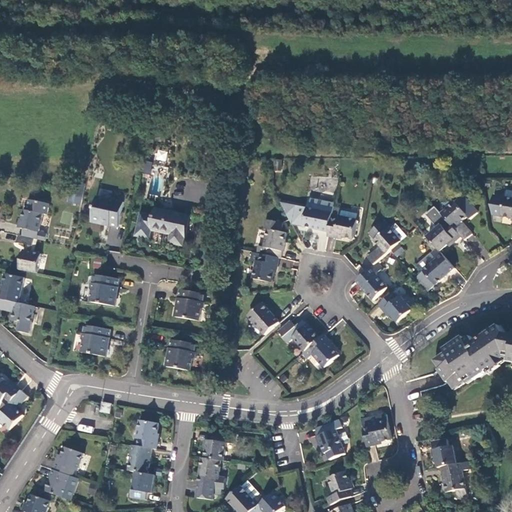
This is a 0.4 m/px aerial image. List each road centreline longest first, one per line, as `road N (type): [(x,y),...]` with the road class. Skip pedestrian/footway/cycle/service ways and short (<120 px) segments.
road 1 (residential): [(190,401),(299,412),(334,398),(388,356)]
road 2 (residential): [(0,504),(71,391)]
road 3 (residential): [(132,393),(154,267)]
